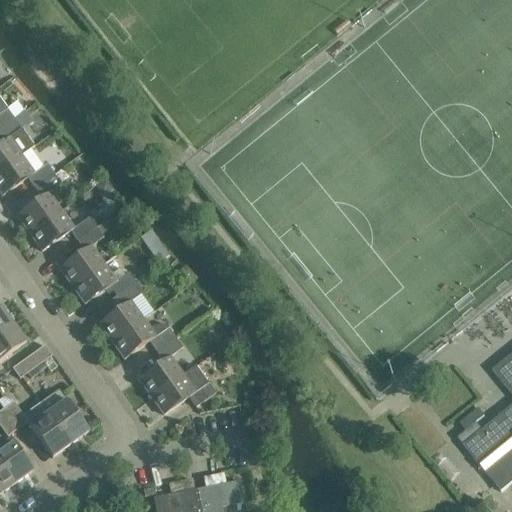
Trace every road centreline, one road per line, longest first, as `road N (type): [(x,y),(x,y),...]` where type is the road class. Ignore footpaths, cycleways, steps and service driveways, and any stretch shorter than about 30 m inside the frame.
road 1 (residential): [(123,441),(119,419),(0,251)]
road 2 (residential): [(235,441),(134,460),(123,441)]
